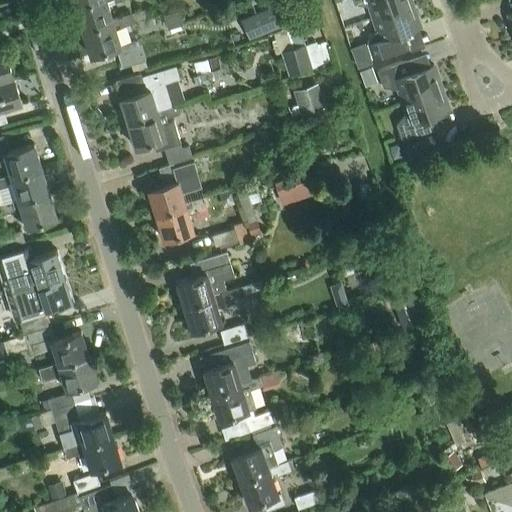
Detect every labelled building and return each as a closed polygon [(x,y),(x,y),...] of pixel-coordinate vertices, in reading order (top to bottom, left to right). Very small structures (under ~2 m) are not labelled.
[(111,0),(93,0),(73,6),(81,30),(111,21),(110,18),(105,2),(111,0)] [(290,0),(286,0),(252,14),(260,35),(298,19),(290,0)] [(352,0),(354,4),(369,7),(373,18),(413,4),(411,0),(352,0)] [(377,29),(367,41),(373,58),(402,48),(409,45),(404,32),(420,26),(413,4),(373,18),(377,29)] [(147,8),(130,13),(133,22),(149,16),(147,8)] [(129,13),(110,18),(111,21),(81,30),(88,55),(118,46),(113,28),(132,22),(129,13)] [(305,44),(282,51),(289,75),(313,68),(305,44)] [(141,45),(117,52),(122,68),(146,60),(141,45)] [(0,81),(14,77),(6,51),(0,52),(0,81)] [(212,57),(194,62),(197,73),(215,68),(212,57)] [(398,90),(402,101),(442,87),(434,65),(411,73),(406,60),(377,70),(383,87),(398,90)] [(144,89),(118,97),(126,122),(156,113),(155,109),(169,105),(174,104),(183,101),(176,79),(178,78),(175,66),(162,69),(140,76),(144,89)] [(14,77),(0,81),(0,123),(1,124),(0,120),(0,110),(22,104),(14,77)] [(325,106),(318,82),(293,90),(297,102),(287,106),(290,116),(300,112),(301,114),(325,106)] [(442,87),(402,101),(407,112),(396,124),(402,141),(431,131),(426,117),(450,109),(442,87)] [(156,113),(126,122),(133,146),(151,141),(153,150),(178,143),(172,121),(165,123),(164,118),(177,114),(174,104),(169,105),(155,109),(156,113)] [(35,144),(9,151),(4,135),(0,136),(0,162),(7,160),(12,175),(12,177),(42,168),(35,144)] [(432,135),(403,145),(409,161),(438,150),(432,135)] [(191,155),(188,145),(165,152),(169,162),(191,155)] [(147,188),(154,213),(184,204),(183,201),(179,187),(197,182),(191,161),(168,168),(172,181),(147,188)] [(0,205),(3,214),(22,208),(20,202),(50,192),(42,168),(12,177),(12,175),(0,178),(0,188),(14,184),(19,199),(0,204),(0,205)] [(282,204),(318,191),(310,168),(274,180),(282,204)] [(57,217),(50,192),(20,202),(22,208),(27,226),(57,217)] [(184,204),(154,213),(162,238),(191,229),(186,212),(206,206),(202,196),(183,201),(184,204)] [(255,220),(246,223),(251,235),(260,231),(255,220)] [(235,227),(212,234),(215,245),(218,243),(220,248),(248,240),(243,221),(234,223),(235,227)] [(0,235),(0,241),(2,248),(25,240),(21,229),(0,235)] [(8,290),(15,287),(34,281),(35,284),(65,275),(56,250),(31,258),(26,245),(4,252),(0,253),(0,273),(1,276),(3,275),(8,290)] [(344,274),(372,264),(366,246),(338,255),(344,274)] [(222,277),(231,274),(234,273),(226,249),(196,260),(200,273),(175,281),(182,305),(211,297),(210,293),(226,289),(226,288),(222,277)] [(18,297),(24,295),(30,311),(43,307),(43,308),(72,299),(65,275),(35,284),(34,281),(15,287),(18,297)] [(190,330),(220,321),(215,307),(232,301),(231,298),(242,294),(262,287),(259,278),(239,285),(239,284),(226,288),(226,289),(210,293),(211,297),(182,305),(190,330)] [(341,281),(330,285),(337,307),(348,303),(341,281)] [(420,307),(395,316),(400,330),(425,321),(420,307)] [(24,334),(28,332),(50,325),(47,314),(20,322),(24,334)] [(220,330),(225,343),(247,335),(243,322),(220,330)] [(50,325),(28,332),(34,354),(35,354),(36,354),(37,355),(38,356),(39,356),(41,356),(42,356),(43,356),(44,356),(45,355),(47,354),(47,353),(48,352),(48,351),(48,350),(53,348),(58,363),(59,365),(88,356),(81,331),(55,339),(50,325)] [(384,337),(368,342),(372,352),(387,346),(384,337)] [(213,366),(202,369),(210,393),(239,384),(238,381),(249,378),(245,364),(254,362),(247,340),(209,352),(213,366)] [(96,381),(88,356),(59,365),(58,363),(39,368),(42,378),(61,372),(67,390),(96,381)] [(432,367),(417,374),(422,386),(437,379),(432,367)] [(239,384),(210,393),(217,418),(232,413),(235,422),(245,419),(249,430),(272,423),(271,421),(280,419),(277,409),(268,412),(268,411),(253,416),(251,409),(254,408),(248,389),(260,386),(257,375),(249,378),(238,381),(239,384)] [(53,413),(76,406),(72,391),(41,400),(44,409),(52,406),(53,413)] [(76,406),(53,413),(64,448),(84,442),(84,445),(114,435),(106,411),(80,419),(76,406)] [(54,416),(51,407),(33,413),(36,422),(54,416)] [(478,443),(473,432),(463,436),(462,433),(465,431),(461,422),(448,427),(455,444),(466,440),(469,447),(478,443)] [(230,455),(239,479),(268,469),(267,466),(277,462),(272,449),(280,446),(273,425),(250,433),(255,447),(230,455)] [(84,445),(84,442),(64,448),(67,457),(87,451),(92,469),(122,460),(114,435),(84,445)] [(441,457),(450,470),(461,462),(453,450),(441,457)] [(239,479),(248,504),(261,499),(265,508),(282,502),(278,491),(276,492),(270,476),(289,469),(285,459),(277,462),(267,466),(268,469),(239,479)] [(485,480),(480,469),(464,475),(466,480),(479,482),(485,480)] [(96,471),(73,479),(77,491),(100,483),(96,471)] [(61,480),(48,484),(52,497),(66,493),(61,480)] [(85,511),(139,511),(131,490),(116,496),(111,483),(79,494),(85,511)] [(464,483),(461,490),(482,498),(485,492),(464,483)] [(317,488),(294,497),(298,507),(321,499),(317,488)] [(440,489),(429,493),(435,508),(446,503),(440,489)] [(77,491),(34,506),(36,511),(65,511),(82,506),(77,491)]
